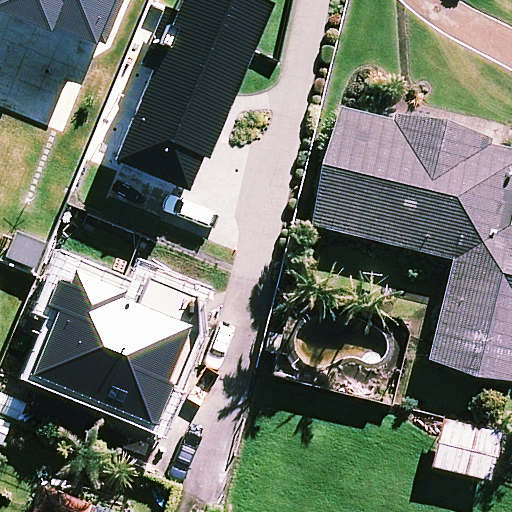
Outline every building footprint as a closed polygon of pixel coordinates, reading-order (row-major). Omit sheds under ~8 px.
[(171,0),(170,0),(162,21),(109,167),(184,194),(197,159),(210,164),(258,32),(171,0)] [(511,152),(491,147),(494,139),(342,99),(308,227),(451,264),(424,366),(511,389),(511,229),(506,228),(511,204),(511,152)] [(168,389),(178,393),(197,344),(198,301),(145,280),(135,307),(120,302),(123,293),(64,270),(49,310),(56,313),(31,378),(76,396),(130,418),(153,427),(168,389)] [(35,386),(0,372),(0,415),(20,423),(35,386)] [(501,436),(443,421),(430,470),(489,485),(501,436)] [(100,511),(45,492),(37,511),(100,511)]
